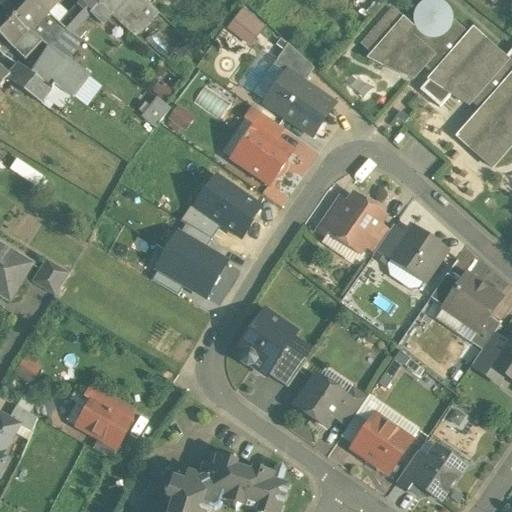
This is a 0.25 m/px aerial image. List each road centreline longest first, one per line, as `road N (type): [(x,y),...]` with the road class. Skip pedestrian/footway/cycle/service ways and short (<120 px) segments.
road 1 (residential): [(211,383),(211,356),(268,252),(331,164),(356,151),(402,169),(511,271)]
road 2 (residential): [(339,487),(211,383)]
road 3 (residential): [(133,459),(183,380),(211,383)]
